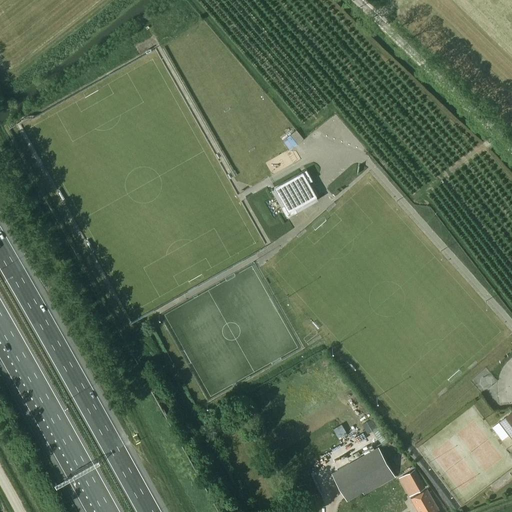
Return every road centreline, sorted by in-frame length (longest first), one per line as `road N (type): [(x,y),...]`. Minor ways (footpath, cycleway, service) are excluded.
road 1 (motorway): [(148,511),(0,248)]
road 2 (motorway): [(0,321),(107,511)]
road 3 (unclassified): [(511,138),(368,0)]
